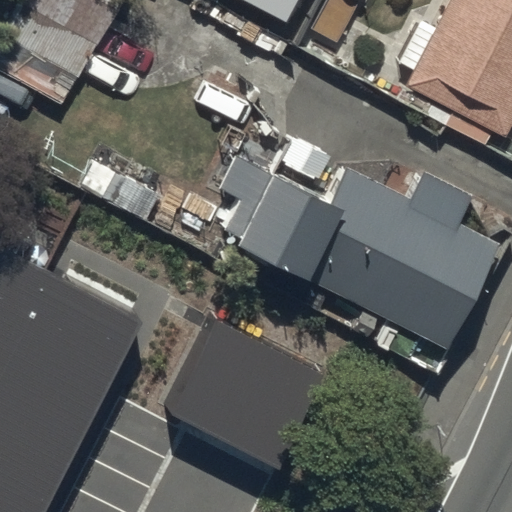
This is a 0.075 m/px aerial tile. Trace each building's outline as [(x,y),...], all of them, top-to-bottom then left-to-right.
[(12,0),(0,24),(0,54),(62,87),(107,0),(12,0)] [(493,121),(511,84),(511,0),(436,0),(399,72),(493,121)] [(292,255),(429,326),(484,220),(449,202),(462,177),(413,152),(400,176),(334,142),(318,173),(235,130),(214,171),(235,182),(220,209),(296,248),(292,255)] [(0,511),(26,511),(135,301),(0,232),(0,511)] [(416,326),(388,311),(378,330),(406,345),(416,326)]
